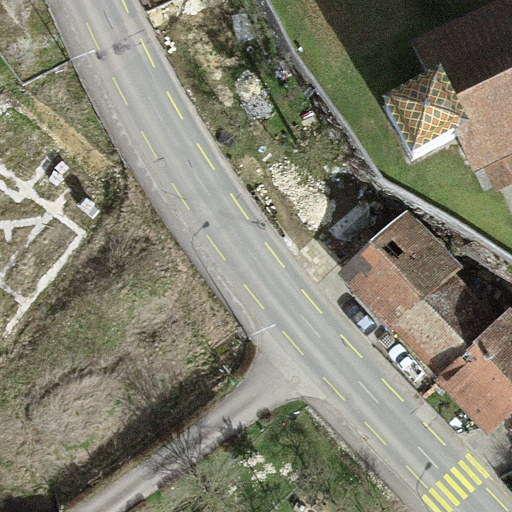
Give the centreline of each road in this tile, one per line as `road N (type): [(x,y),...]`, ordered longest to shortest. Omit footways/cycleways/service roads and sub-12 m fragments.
road 1 (tertiary): [(475,511),(208,206),(101,0)]
road 2 (track): [(91,511),(321,344)]
